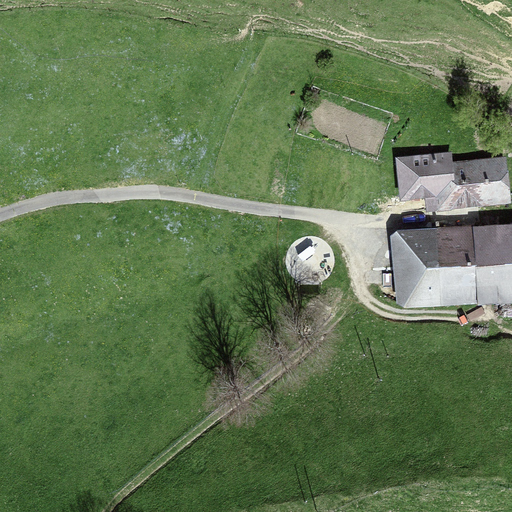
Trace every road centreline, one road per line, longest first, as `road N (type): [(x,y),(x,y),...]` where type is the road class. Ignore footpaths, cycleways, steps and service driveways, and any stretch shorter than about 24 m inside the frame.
road 1 (track): [(364,295),(108,511)]
road 2 (track): [(194,197),(394,222),(511,212)]
road 3 (track): [(338,218),(372,304),(404,314),(478,315)]
road 4 (track): [(0,213),(60,196),(194,197)]
